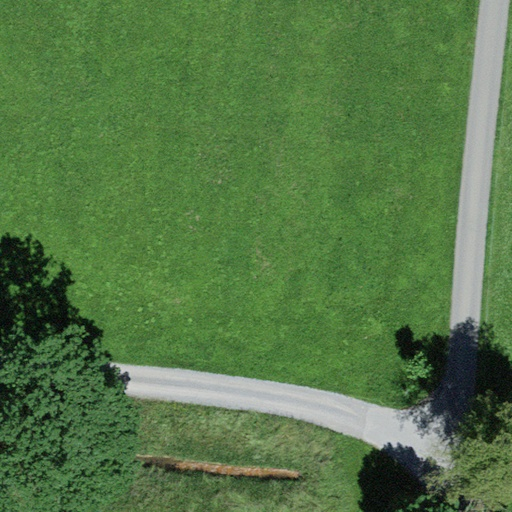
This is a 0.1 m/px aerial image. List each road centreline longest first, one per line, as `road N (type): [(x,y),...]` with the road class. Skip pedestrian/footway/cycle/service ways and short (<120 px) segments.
road 1 (track): [(483,0),(438,370),(460,511)]
road 2 (track): [(438,370),(0,332)]
